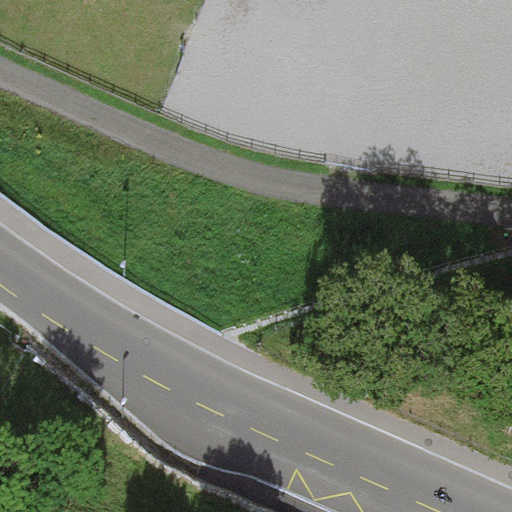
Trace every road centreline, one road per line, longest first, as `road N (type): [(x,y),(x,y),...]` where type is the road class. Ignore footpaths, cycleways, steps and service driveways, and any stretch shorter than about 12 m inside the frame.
road 1 (tertiary): [(0,253),(150,360),(214,395),(476,511)]
road 2 (residential): [(511,210),(258,176),(0,61)]
